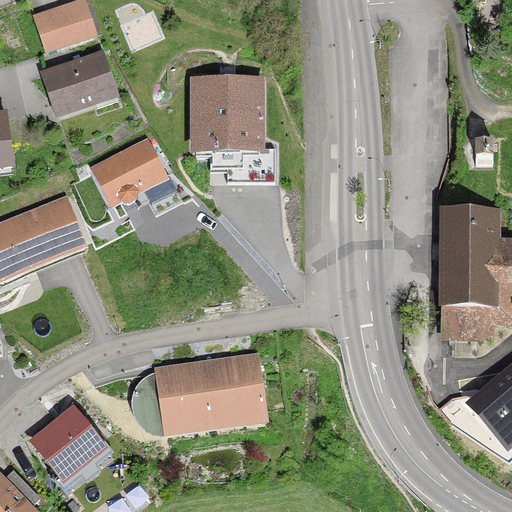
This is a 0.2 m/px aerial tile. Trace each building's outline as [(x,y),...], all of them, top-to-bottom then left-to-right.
[(98,36),(86,0),(79,0),(34,15),(47,53),(98,36)] [(119,97),(103,50),(40,71),(56,118),(119,97)] [(266,152),(266,150),(265,77),(191,77),(192,152),(213,152),(266,152)] [(8,109),(0,110),(0,169),(16,167),(8,109)] [(112,210),(171,180),(149,137),(90,168),(112,210)] [(475,155),(493,155),(493,137),(475,137),(475,155)] [(275,182),(275,150),(266,150),(266,152),(213,152),(213,173),(228,173),(228,183),(275,182)] [(68,197),(0,224),(0,283),(89,248),(68,197)] [(511,238),(495,238),(495,206),(441,206),(441,306),(443,306),(443,340),(493,340),(493,325),(511,324),(511,238)] [(258,354),(155,369),(166,438),(268,422),(258,354)] [(511,442),(511,367),(472,401),(509,445),(511,442)] [(63,484),(109,448),(74,404),(28,441),(63,484)] [(0,511),(38,511),(0,472),(0,511)]
